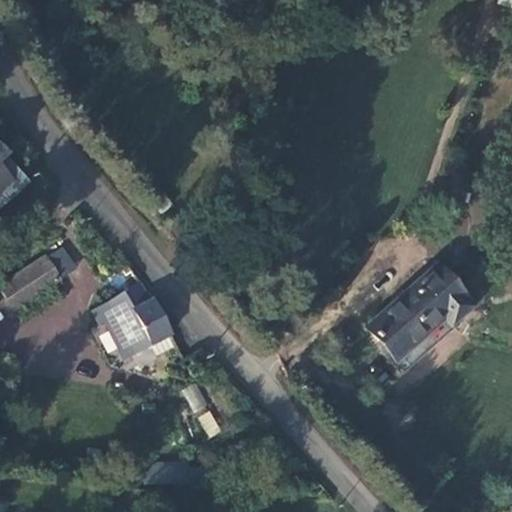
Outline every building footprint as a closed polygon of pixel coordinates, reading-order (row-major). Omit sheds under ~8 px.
[(511,0),(498,0),(497,4),(511,8),(511,0)] [(0,202),(25,180),(0,151),(0,202)] [(59,280),(48,258),(3,287),(16,309),(59,280)] [(394,360),(465,300),(433,263),(363,325),(394,360)] [(108,304),(95,309),(130,353),(146,346),(166,335),(149,299),(138,284),(108,304)] [(130,353),(95,309),(90,311),(95,323),(100,321),(117,359),(130,353)] [(166,335),(146,346),(152,356),(171,349),(166,335)] [(195,383),(181,390),(193,413),(207,406),(195,383)] [(196,417),(208,438),(220,431),(209,410),(196,417)] [(144,481),(190,481),(189,463),(144,465),(144,481)]
